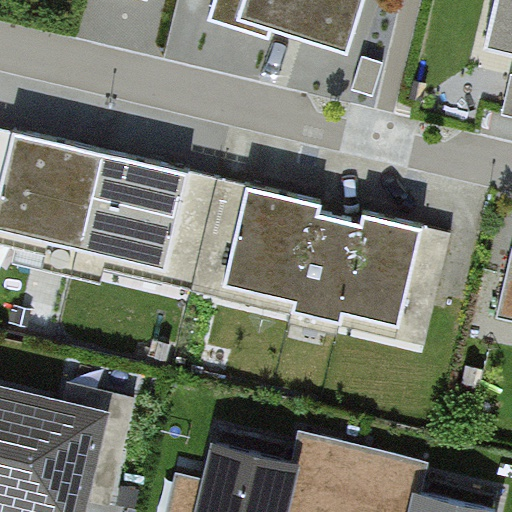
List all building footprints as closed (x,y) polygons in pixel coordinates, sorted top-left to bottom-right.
[(221,0),(213,27),(271,45),(274,37),(351,61),(369,0),(221,0)] [(511,0),(502,0),(489,60),(511,65),(511,0)] [(448,243),(0,136),(0,248),(18,253),(15,266),(100,286),(103,275),(295,320),(292,330),(336,340),(338,331),(422,351),(448,243)] [(511,274),(501,324),(511,326),(511,274)] [(92,511),(114,422),(0,394),(0,511),(92,511)] [(207,486),(176,479),(168,511),(445,511),(409,503),(418,468),(310,442),(301,479),(214,458),(207,486)]
